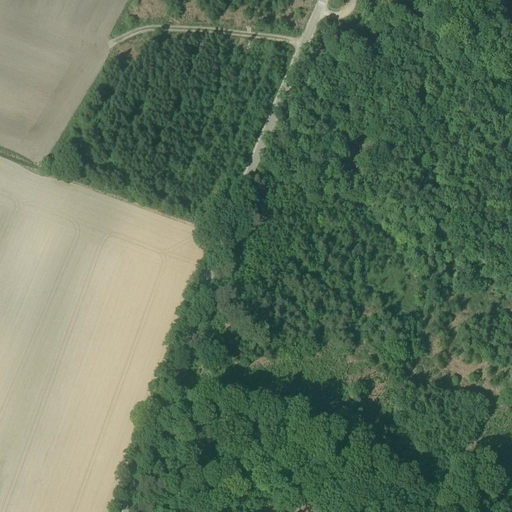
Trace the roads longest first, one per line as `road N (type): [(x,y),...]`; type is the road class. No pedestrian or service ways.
road 1 (unclassified): [(123,511),(248,169),(322,0)]
road 2 (track): [(429,484),(225,433),(200,401),(189,332)]
road 3 (track): [(452,223),(504,0)]
road 4 (track): [(118,38),(130,30),(184,28),(305,39)]
